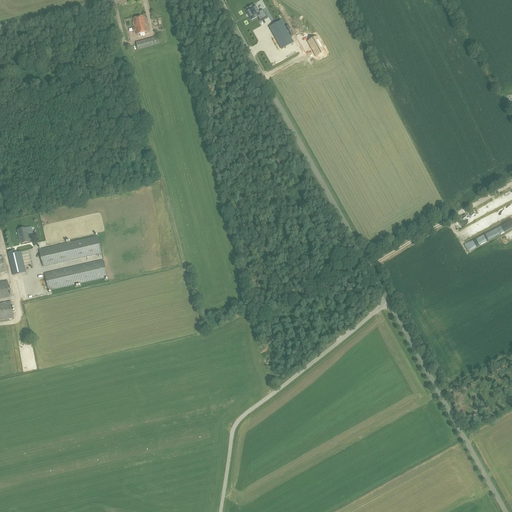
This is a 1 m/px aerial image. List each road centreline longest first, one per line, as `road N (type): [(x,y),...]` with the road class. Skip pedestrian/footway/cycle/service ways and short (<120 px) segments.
road 1 (unclassified): [(505,511),(220,0)]
road 2 (track): [(368,265),(511,184)]
